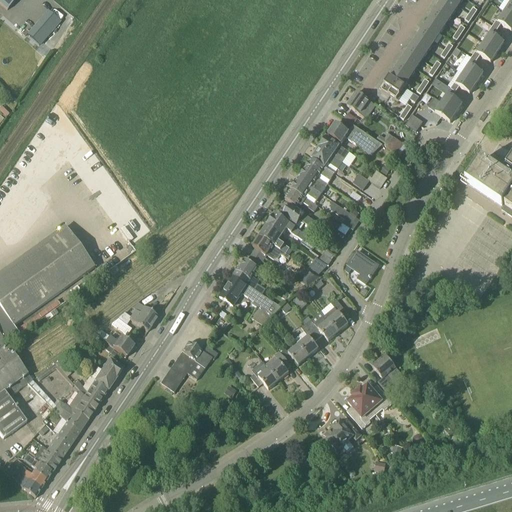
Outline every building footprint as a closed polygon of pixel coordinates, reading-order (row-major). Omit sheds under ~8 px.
[(7,11),(16,0),(0,0),(0,4),(6,10),(7,11)] [(458,8),(445,0),(443,0),(438,8),(446,13),(452,17),(458,8)] [(445,0),(458,8),(463,0),(445,0)] [(446,13),(438,8),(432,17),(446,26),(452,17),(446,13)] [(469,16),(473,18),(477,12),(473,10),(469,16)] [(32,31),(45,41),(60,23),(48,12),(32,31)] [(511,33),(511,32),(511,18),(505,14),(498,24),(501,26),(511,33)] [(469,25),(473,18),(469,16),(465,22),(469,25)] [(446,26),(432,17),(426,26),(427,26),(440,35),(446,26)] [(497,32),(501,26),(498,24),(496,23),(492,28),(497,32)] [(427,26),(426,26),(420,35),(431,42),(434,44),(440,35),(427,26)] [(457,34),(461,36),(465,30),(461,27),(457,34)] [(494,37),(497,32),(492,28),(489,34),(491,35),(494,37)] [(453,40),(457,42),(461,36),(457,34),(453,40)] [(434,44),(431,42),(420,35),(417,39),(414,44),(419,47),(428,53),(434,44)] [(484,45),(497,54),(504,44),(494,37),(491,35),(484,45)] [(428,53),(419,47),(414,44),(408,53),(422,62),(428,53)] [(445,52),(449,54),(453,48),(449,45),(445,52)] [(497,54),(484,45),(477,55),(480,57),(491,64),(497,54)] [(441,58),(445,60),(449,54),(445,52),(441,58)] [(416,71),(422,62),(408,53),(402,62),(409,66),(416,71)] [(475,54),(472,59),(477,63),(480,57),(477,55),(475,54)] [(473,68),(477,63),(472,59),(468,65),(470,66),(473,68)] [(416,71),(409,66),(402,62),(396,71),(404,76),(410,80),(416,71)] [(437,72),(441,66),(437,63),(433,69),(437,72)] [(463,76),(476,85),(483,75),(473,68),(470,66),(463,76)] [(437,72),(433,69),(429,76),(433,78),(437,72)] [(410,80),(404,76),(396,71),(390,79),(390,80),(399,86),(404,89),(410,80)] [(456,86),(459,88),(470,95),(476,85),(463,76),(456,86)] [(390,80),(390,79),(381,91),(399,103),(407,91),(404,89),(399,86),(390,80)] [(440,96),(444,99),(451,90),(436,80),(432,86),(442,93),(440,96)] [(429,84),(425,81),(421,87),(425,90),(429,84)] [(456,94),(459,88),(456,86),(454,85),(451,91),(456,94)] [(421,96),(425,90),(421,87),(417,94),(421,96)] [(360,117),(366,120),(375,107),(370,103),(357,94),(347,108),(360,117)] [(419,99),(413,95),(409,101),(415,105),(419,99)] [(452,99),(448,96),(441,105),(456,115),(463,106),(452,99)] [(456,115),(441,105),(435,114),(450,124),(456,115)] [(408,107),(404,113),(408,116),(412,109),(408,107)] [(404,113),(400,119),(404,122),(408,116),(404,113)] [(353,126),(357,121),(349,115),(345,120),(353,126)] [(412,117),(405,127),(416,135),(423,124),(412,117)] [(328,136),(336,142),(343,146),(347,140),(373,158),(381,146),(364,134),(363,137),(361,140),(358,138),(350,132),(348,133),(336,125),(328,136)] [(349,154),(335,144),(326,138),(319,149),(333,158),(342,165),(349,154)] [(397,139),(390,149),(400,156),(407,146),(397,139)] [(342,165),(333,158),(319,149),(311,161),(335,176),(338,171),(342,165)] [(328,186),(335,176),(311,161),(305,170),(305,171),(305,170),(318,179),(328,186)] [(481,161),(465,184),(502,208),(501,209),(502,212),(511,218),(511,161),(503,176),(481,161)] [(381,173),(386,177),(390,171),(385,167),(381,173)] [(321,196),(328,186),(318,179),(305,170),(305,171),(305,170),(298,181),(321,196)] [(369,183),(370,183),(380,190),(387,180),(377,172),(372,179),(370,178),(367,182),(369,183)] [(367,182),(361,178),(359,176),(353,185),(355,186),(363,192),(369,183),(367,182)] [(316,203),(321,196),(298,181),(291,191),(314,206),(316,203)] [(318,208),(314,206),(291,191),(285,200),(293,206),(297,208),(299,205),(302,207),(304,204),(309,208),(308,210),(314,214),(318,208)] [(40,209),(47,199),(40,195),(34,205),(40,209)] [(128,203),(109,217),(127,242),(147,228),(128,203)] [(350,216),(342,210),(332,203),(330,206),(332,213),(345,222),(350,216)] [(312,222),(313,221),(299,212),(291,207),(287,212),(285,212),(283,215),(284,217),(283,218),(291,224),(297,228),(301,222),(310,228),(313,230),(321,236),(325,230),(323,229),(312,222)] [(307,237),(301,233),(275,215),(267,227),(282,237),(283,236),(286,231),(297,238),(304,242),(307,237)] [(338,231),(342,225),(337,222),(334,228),(338,231)] [(281,238),(282,237),(267,227),(260,238),(273,247),(285,256),(289,250),(278,242),(281,238)] [(64,291),(94,269),(65,228),(35,250),(0,274),(0,349),(6,346),(5,344),(18,335),(13,328),(64,291)] [(290,259),(285,256),(273,247),(260,238),(253,249),(256,251),(252,257),(262,264),(266,258),(272,262),(277,261),(280,257),(288,262),(290,259)] [(326,251),(320,261),(329,266),(335,257),(326,251)] [(371,278),(378,268),(357,253),(347,267),(361,277),(358,281),(365,286),(370,280),(371,281),(372,279),(371,278)] [(258,269),(248,263),(245,260),(234,277),(233,278),(247,287),(248,286),(263,296),(266,291),(258,286),(259,283),(252,279),(258,269)] [(315,260),(307,271),(318,278),(327,268),(315,260)] [(318,278),(307,271),(300,283),(306,289),(320,280),(318,278)] [(263,297),(263,296),(248,286),(247,287),(233,278),(220,299),(228,304),(234,308),(243,295),(255,304),(253,307),(259,311),(253,321),(264,328),(281,309),(263,297)] [(315,286),(318,291),(324,287),(321,282),(315,286)] [(322,314),(339,334),(349,326),(343,320),(348,316),(336,301),(331,305),(321,313),(322,314)] [(291,310),(287,305),(281,310),(285,315),(291,310)] [(140,316),(134,311),(129,319),(123,314),(119,320),(126,326),(130,321),(148,333),(158,318),(145,309),(140,316)] [(413,315),(403,309),(399,316),(409,322),(413,315)] [(328,343),(339,334),(322,314),(307,325),(319,340),(323,337),(328,343)] [(314,344),(319,340),(307,325),(302,329),(304,333),(295,341),(299,346),(309,358),(319,351),(314,344)] [(97,336),(105,343),(110,348),(118,353),(126,359),(134,348),(126,342),(121,339),(117,344),(101,332),(97,336)] [(218,356),(214,353),(205,347),(201,353),(188,344),(186,349),(161,385),(174,394),(187,375),(196,382),(205,371),(212,360),(214,362),(218,356)] [(0,405),(9,399),(9,400),(15,395),(14,395),(27,385),(32,382),(6,346),(0,349),(0,405)] [(76,354),(83,359),(84,357),(96,366),(98,364),(95,362),(98,358),(81,346),(76,354)] [(298,367),(309,358),(299,346),(288,355),(285,351),(281,355),(289,365),(293,361),(298,367)] [(115,363),(120,357),(114,353),(110,359),(115,363)] [(289,365),(281,355),(266,367),(279,383),(289,375),(286,372),(291,368),(289,365)] [(402,377),(396,369),(386,357),(372,369),(382,380),(379,384),(388,394),(393,390),(390,387),(402,377)] [(242,378),(236,370),(228,360),(223,364),(231,374),(237,382),(242,378)] [(123,370),(114,365),(109,361),(102,372),(102,373),(115,382),(123,370)] [(279,383),(266,367),(264,364),(253,373),(255,376),(251,379),(259,389),(263,385),(268,391),(279,383)] [(58,369),(57,370),(73,388),(74,387),(74,386),(70,381),(58,369)] [(102,373),(102,372),(97,369),(91,379),(95,382),(95,383),(95,384),(108,393),(115,382),(102,373)] [(59,403),(56,407),(41,392),(32,382),(27,385),(34,392),(37,396),(53,412),(66,425),(80,434),(98,407),(85,398),(80,392),(79,392),(68,409),(59,403)] [(95,384),(95,383),(88,393),(78,383),(74,386),(74,387),(79,392),(80,392),(85,398),(98,407),(108,393),(95,384)] [(229,387),(224,395),(232,400),(236,392),(229,387)] [(382,411),(384,413),(393,405),(377,387),(372,392),(368,387),(363,391),(361,389),(356,394),(372,412),(376,416),(382,411)] [(369,422),(376,416),(372,412),(356,394),(351,398),(353,400),(348,404),(352,409),(347,413),(362,431),(371,424),(369,422)] [(27,424),(9,400),(9,399),(0,405),(0,436),(3,441),(27,424)] [(349,442),(352,439),(356,443),(362,437),(347,420),(342,425),(341,424),(340,425),(339,424),(337,423),(336,423),(334,424),(334,425),(333,427),(333,428),(334,430),(326,438),(329,441),(338,451),(342,448),(347,455),(354,448),(349,442)] [(71,448),(80,434),(66,425),(57,439),(71,448)] [(16,456),(32,438),(27,434),(11,452),(16,456)] [(413,439),(413,443),(415,446),(419,446),(423,443),(424,439),(421,436),(418,436),(413,439)] [(62,461),(71,448),(57,439),(48,451),(62,461)] [(48,451),(48,452),(43,447),(35,459),(30,454),(28,456),(27,456),(32,460),(53,474),(62,461),(48,451)] [(393,447),(391,455),(400,457),(402,449),(393,447)] [(47,483),(53,474),(32,460),(27,456),(24,461),(29,465),(28,466),(35,470),(33,473),(47,483)] [(386,466),(376,464),(374,472),(384,474),(386,466)] [(21,467),(17,472),(18,473),(21,476),(41,491),(47,483),(33,473),(31,476),(24,471),(25,470),(21,467)] [(18,473),(17,472),(12,478),(22,490),(35,499),(41,491),(21,476),(18,473)]
